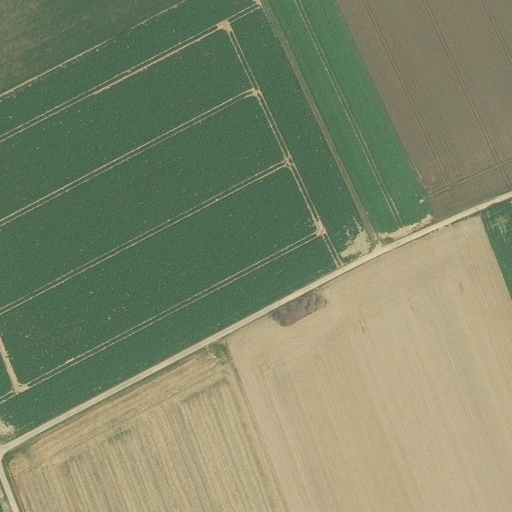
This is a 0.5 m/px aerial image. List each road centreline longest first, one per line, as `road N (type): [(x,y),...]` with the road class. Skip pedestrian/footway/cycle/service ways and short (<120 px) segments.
road 1 (track): [(0,450),(381,252),(511,196)]
road 2 (track): [(381,252),(264,0)]
